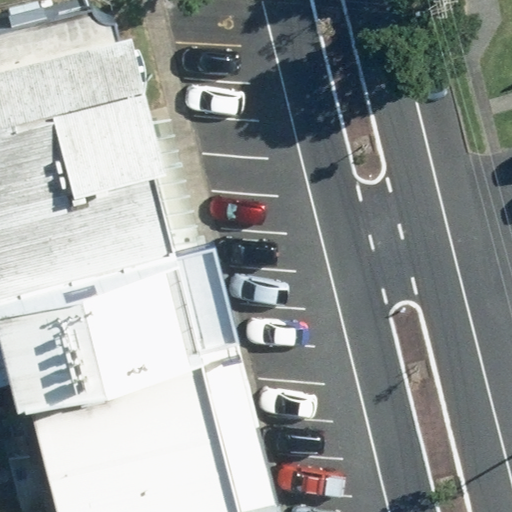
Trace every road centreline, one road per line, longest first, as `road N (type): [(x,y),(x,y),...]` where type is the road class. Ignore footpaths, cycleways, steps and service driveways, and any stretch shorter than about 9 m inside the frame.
road 1 (tertiary): [(445,225),(511,500)]
road 2 (tertiary): [(396,511),(336,247)]
road 3 (tertiary): [(336,247),(276,0)]
road 4 (tertiary): [(384,0),(445,225)]
